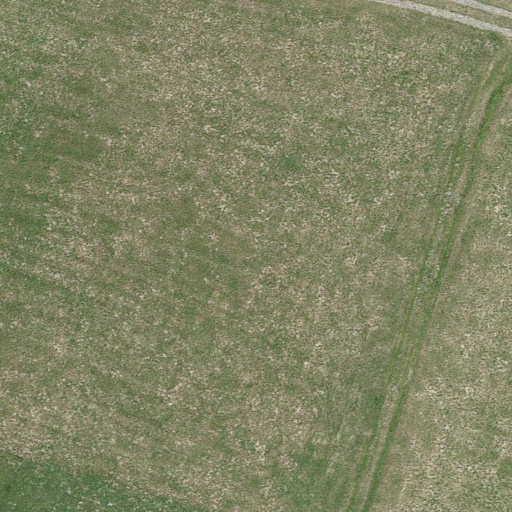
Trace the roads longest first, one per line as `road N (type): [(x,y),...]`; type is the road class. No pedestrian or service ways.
road 1 (track): [(359,511),(472,148),(511,65)]
road 2 (track): [(511,30),(395,0)]
